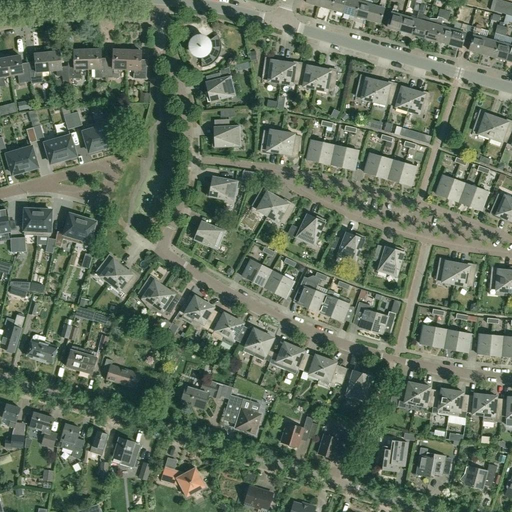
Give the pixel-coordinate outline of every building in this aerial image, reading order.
[(319,0),(318,6),(331,10),(333,0),(319,0)] [(333,0),(331,10),(343,13),(346,0),(333,0)] [(353,0),(346,0),(343,13),(356,17),(360,2),(353,0)] [(372,5),(368,20),(380,23),(386,0),(380,0),(379,7),(372,5)] [(499,0),(493,0),(491,10),(496,12),(500,0),(499,0)] [(500,0),(496,12),(502,13),(506,2),(500,0)] [(360,2),(356,17),(368,20),(372,5),(360,2)] [(506,2),(502,13),(505,14),(508,15),(511,3),(506,2)] [(416,19),(412,35),(424,38),(429,19),(423,15),(423,13),(426,5),(421,3),(418,12),(416,19)] [(393,4),(387,28),(400,31),(404,16),(397,14),(399,6),(393,4)] [(429,19),(424,38),(436,42),(441,26),(443,19),(445,10),(440,9),(438,17),(437,19),(430,19),(429,19)] [(404,16),(400,31),(412,35),(416,19),(404,16)] [(453,30),(449,45),(461,49),(468,25),(462,24),(460,32),(453,30)] [(441,26),(436,42),(449,45),(453,30),(441,26)] [(475,27),(469,50),(481,54),(485,39),(478,37),(481,29),(475,27)] [(219,37),(218,34),(214,37),(209,41),(208,39),(206,38),(205,37),(203,36),(201,36),(199,36),(197,37),(195,38),(193,39),(192,40),(191,42),(190,44),(190,46),(190,48),(190,50),(191,52),(192,53),(194,55),(195,56),(197,57),(199,57),(201,57),(202,68),(205,67),(208,67),(211,65),(213,64),(215,62),(217,59),(219,57),(220,54),(221,51),(222,48),(222,45),(221,42),(221,39),(219,37)] [(485,39),(481,54),(494,57),(498,42),(485,39)] [(498,42),(494,57),(506,61),(510,46),(498,42)] [(81,79),(81,69),(88,69),(88,50),(75,50),(75,64),(69,65),(69,66),(70,79),(81,79)] [(102,50),(88,50),(88,69),(93,68),(93,77),(95,77),(95,78),(108,77),(108,63),(102,64),(102,50)] [(120,69),(128,69),(129,51),(114,50),(114,64),(108,63),(108,77),(119,78),(120,69)] [(61,51),(49,52),(51,71),(57,71),(58,76),(63,76),(64,81),(70,80),(70,79),(69,66),(63,67),(61,51)] [(142,51),(129,51),(128,69),(135,69),(134,78),(147,79),(148,65),(142,65),(142,51)] [(37,69),(30,70),(32,82),(32,84),(44,82),(43,72),(51,71),(49,52),(35,54),(37,69)] [(21,56),(9,58),(12,76),(20,74),(22,83),(32,82),(30,70),(30,68),(24,68),(21,56)] [(0,87),(6,86),(5,77),(12,76),(9,58),(0,59),(0,87)] [(269,80),(269,81),(281,83),(284,62),(275,61),(275,59),(266,58),(263,79),(269,80)] [(293,85),(294,83),(299,84),(302,63),(293,62),(293,63),(284,62),(281,83),(293,85)] [(311,65),(302,63),(299,84),(304,85),(304,86),(316,89),(320,68),(311,66),(311,65)] [(220,71),(221,76),(231,73),(229,67),(220,71)] [(329,70),(320,68),(316,89),(328,91),(328,90),(334,91),(338,70),(329,68),(329,70)] [(361,75),(357,96),(362,97),(362,99),(374,102),(379,81),(370,79),(370,77),(361,75)] [(234,95),(230,77),(207,82),(209,91),(206,92),(209,102),(234,95)] [(386,103),(392,104),(397,84),(388,81),(388,83),(379,81),(374,102),(386,105),(386,103)] [(397,106),(396,107),(408,111),(414,91),(405,88),(406,86),(397,84),(392,104),(397,106)] [(414,91),(408,111),(420,114),(420,113),(426,114),(432,94),(423,91),(423,93),(414,91)] [(141,93),(140,102),(148,103),(149,94),(141,93)] [(479,134),(491,138),(498,118),(489,115),(490,113),(481,110),(474,130),(479,132),(479,134)] [(78,112),(71,114),(72,117),(75,127),(82,125),(79,115),(78,112)] [(340,117),(345,121),(350,116),(344,112),(340,117)] [(71,114),(64,116),(65,119),(68,129),(75,127),(72,117),(71,114)] [(107,120),(95,124),(96,128),(102,150),(111,147),(110,146),(115,145),(113,139),(112,134),(118,132),(114,118),(107,120)] [(503,141),(508,142),(511,131),(511,121),(507,119),(506,121),(498,118),(491,138),(502,142),(503,141)] [(368,127),(375,129),(377,121),(370,119),(368,127)] [(83,127),(82,127),(83,128),(84,132),(86,140),(87,146),(88,146),(90,152),(94,151),(94,152),(102,150),(96,128),(95,124),(83,127)] [(34,128),(38,141),(45,139),(41,126),(34,128)] [(213,146),(240,145),(239,126),(215,127),(215,136),(212,136),(213,146)] [(27,130),(30,144),(38,141),(34,128),(27,130)] [(400,136),(414,140),(417,132),(402,128),(400,136)] [(280,153),(283,132),(271,130),(271,131),(265,130),(261,151),(271,153),(271,151),(280,153)] [(69,131),(56,135),(58,140),(64,161),(72,159),(72,158),(72,157),(76,156),(74,150),(75,150),(73,144),(70,136),(69,132),(69,131)] [(295,135),(295,134),(283,132),(280,153),(289,154),(289,156),(298,157),(301,136),(295,135)] [(58,140),(45,143),(48,151),(47,152),(49,158),(50,157),(51,163),(55,162),(56,163),(64,161),(58,140)] [(307,159),(320,162),(324,142),(312,140),(307,159)] [(320,162),(331,164),(335,145),(324,142),(320,162)] [(331,164),(343,167),(347,148),(335,145),(331,164)] [(26,172),(34,170),(34,169),(34,168),(38,167),(36,161),(37,161),(35,155),(34,155),(32,147),(19,151),(26,172)] [(355,170),(359,150),(347,148),(343,167),(355,170)] [(17,174),(17,175),(26,172),(19,151),(7,155),(9,163),(11,169),(13,174),(17,173),(17,174)] [(365,172),(377,175),(382,156),(370,153),(365,172)] [(377,175),(388,179),(394,160),(382,156),(377,175)] [(488,165),(490,159),(484,157),(482,163),(488,165)] [(388,179),(400,182),(405,163),(394,160),(388,179)] [(400,182),(412,185),(417,166),(405,163),(400,182)] [(243,171),(242,179),(251,180),(255,172),(243,171)] [(437,194),(448,198),(455,179),(443,175),(437,194)] [(233,201),(237,181),(213,177),(212,186),(209,185),(207,196),(233,201)] [(448,198),(459,202),(466,183),(455,179),(448,198)] [(459,202),(471,206),(478,188),(466,183),(459,202)] [(257,210),(268,216),(279,198),(271,193),(272,192),(264,187),(253,206),(258,209),(257,210)] [(489,192),(478,188),(471,206),(482,210),(489,192)] [(500,216),(508,220),(511,210),(511,198),(505,195),(505,197),(499,194),(491,214),(499,218),(500,216)] [(268,216),(279,222),(280,221),(285,224),(295,205),(287,201),(287,202),(279,198),(268,216)] [(25,230),(24,235),(37,236),(38,231),(39,209),(30,208),(30,209),(30,210),(25,210),(25,215),(24,222),(25,222),(25,230)] [(0,234),(11,232),(7,209),(0,210),(0,234)] [(38,231),(37,236),(49,236),(50,236),(51,231),(51,223),(52,223),(52,217),(51,217),(51,211),(47,210),(47,209),(39,209),(38,231)] [(56,240),(55,245),(61,247),(62,241),(63,239),(76,243),(77,238),(83,217),(75,214),(75,215),(75,216),(70,215),(69,220),(68,220),(66,226),(67,226),(65,234),(58,231),(56,240)] [(326,220),(317,216),(316,218),(308,214),(297,236),(315,244),(326,220)] [(77,238),(76,243),(88,246),(89,242),(92,234),(94,228),(95,222),(91,221),(91,220),(92,219),(83,217),(77,238)] [(217,249),(224,231),(202,221),(199,230),(196,229),(192,238),(217,249)] [(288,235),(293,238),(298,228),(293,225),(288,235)] [(338,255),(356,262),(366,237),(356,233),(355,236),(347,233),(338,255)] [(19,252),(18,238),(11,238),(11,252),(19,252)] [(19,252),(26,252),(25,238),(18,238),(19,252)] [(46,252),(53,253),(55,245),(56,240),(49,238),(46,252)] [(398,275),(405,250),(395,247),(395,250),(386,247),(379,270),(398,275)] [(86,254),(82,267),(89,269),(93,256),(86,254)] [(101,276),(111,284),(124,267),(116,261),(118,260),(110,254),(97,271),(102,275),(101,276)] [(262,265),(251,259),(243,276),(254,282),(262,265)] [(442,282),(454,285),(458,264),(449,262),(449,260),(440,259),(437,280),(442,281),(442,282)] [(467,264),(467,266),(458,264),(454,285),(466,287),(467,285),(472,286),(476,265),(467,264)] [(254,282),(265,287),(273,270),(262,265),(254,282)] [(126,294),(139,277),(132,271),(131,273),(124,267),(111,284),(121,291),(122,290),(126,294)] [(492,268),(490,289),(496,290),(496,291),(496,295),(507,296),(507,292),(508,292),(510,271),(501,270),(501,269),(492,268)] [(265,287),(275,293),(284,276),(273,270),(265,287)] [(151,275),(139,293),(143,296),(140,299),(149,310),(153,304),(165,287),(158,282),(157,282),(158,280),(151,275)] [(295,281),(284,276),(275,293),(286,298),(295,281)] [(298,304),(309,308),(316,291),(315,290),(318,284),(306,280),(305,281),(302,280),(294,300),(299,302),(298,304)] [(31,282),(30,291),(37,293),(39,284),(31,282)] [(12,287),(10,294),(25,298),(27,291),(16,288),(12,287)] [(153,304),(149,310),(162,314),(163,311),(164,310),(165,310),(169,313),(181,296),(174,291),(173,292),(165,287),(153,304)] [(327,295),(316,291),(309,308),(320,313),(327,295)] [(181,309),(179,313),(183,316),(181,318),(191,325),(195,319),(205,301),(196,296),(194,298),(189,295),(181,309)] [(320,313),(332,317),(338,300),(327,295),(320,313)] [(36,316),(40,304),(41,297),(35,296),(33,302),(32,302),(29,314),(36,316)] [(79,306),(86,308),(88,301),(81,299),(79,306)] [(350,304),(338,300),(332,317),(343,322),(350,304)] [(195,319),(191,325),(201,330),(202,327),(208,330),(211,326),(213,321),(218,313),(213,310),(215,307),(205,301),(195,319)] [(359,302),(356,313),(363,315),(360,327),(371,331),(377,313),(371,311),(373,306),(359,302)] [(108,314),(114,315),(116,307),(111,306),(108,314)] [(78,307),(76,316),(83,318),(85,309),(78,307)] [(389,312),(388,316),(377,313),(371,331),(383,334),(387,320),(394,322),(396,314),(389,312)] [(211,326),(208,330),(213,333),(211,336),(222,341),(225,336),(235,318),(225,313),(223,315),(218,313),(213,321),(211,326)] [(8,325),(1,347),(14,352),(25,317),(17,315),(14,326),(8,325)] [(131,322),(141,325),(142,317),(133,315),(131,322)] [(225,336),(222,341),(232,347),(235,341),(236,340),(241,342),(244,337),(248,328),(243,326),(245,323),(235,318),(225,336)] [(172,324),(165,319),(159,329),(166,333),(172,324)] [(62,337),(69,339),(72,326),(73,322),(68,320),(67,325),(65,325),(62,337)] [(420,344),(432,346),(436,328),(424,325),(420,344)] [(79,328),(72,326),(69,339),(75,341),(79,328)] [(244,337),(241,342),(247,345),(246,346),(244,351),(254,356),(256,351),(265,333),(255,328),(249,340),(244,337)] [(432,346),(444,348),(448,330),(436,328),(432,346)] [(444,348),(456,351),(459,332),(448,330),(444,348)] [(471,334),(459,332),(456,351),(468,353),(471,334)] [(256,351),(254,356),(263,361),(264,359),(270,362),(272,357),(275,352),(269,349),(275,338),(265,333),(256,351)] [(34,336),(33,339),(28,356),(39,359),(45,341),(47,337),(37,334),(34,336)] [(478,354),(490,355),(491,336),(479,334),(478,354)] [(109,337),(103,335),(99,348),(106,350),(109,337)] [(490,355),(502,356),(504,337),(491,336),(490,355)] [(511,337),(504,337),(502,356),(511,357),(511,337)] [(39,359),(52,363),(57,347),(50,345),(50,343),(45,341),(39,359)] [(272,357),(270,362),(275,364),(275,365),(286,370),(288,365),(295,346),(285,342),(280,354),(275,352),(272,357)] [(71,350),(67,367),(72,368),(72,369),(80,371),(84,354),(77,352),(78,347),(73,346),(72,350),(71,350)] [(288,365),(286,370),(295,374),(297,369),(298,370),(299,368),(304,370),(306,365),(301,363),(306,351),(295,346),(288,365)] [(84,354),(80,371),(88,373),(88,372),(93,374),(97,358),(96,357),(98,353),(92,351),(91,356),(84,354)] [(309,374),(320,378),(327,359),(316,355),(312,367),(306,365),(304,370),(310,373),(309,374)] [(113,360),(107,359),(104,371),(109,372),(107,379),(137,388),(141,374),(111,365),(113,360)] [(336,382),(342,367),(336,365),(337,362),(327,359),(320,378),(330,382),(329,386),(334,388),(336,382)] [(348,369),(342,367),(336,382),(342,384),(348,369)] [(347,395),(346,398),(347,397),(359,398),(360,397),(366,399),(366,397),(373,373),(363,370),(362,373),(354,371),(347,395)] [(187,385),(182,401),(196,405),(196,407),(205,409),(209,395),(219,398),(220,396),(226,398),(229,387),(212,381),(211,385),(203,383),(201,390),(187,385)] [(415,410),(416,405),(420,385),(409,382),(409,385),(403,384),(398,407),(415,410)] [(427,406),(433,407),(436,391),(430,390),(431,387),(420,385),(416,405),(415,410),(425,412),(426,407),(427,407),(427,406)] [(441,392),(436,391),(433,407),(432,413),(449,415),(453,391),(442,389),(441,392)] [(466,412),(467,412),(469,396),(464,395),(464,393),(453,391),(449,415),(465,418),(466,412)] [(473,415),(484,416),(486,395),(475,394),(475,397),(469,396),(467,412),(473,413),(473,415)] [(228,404),(225,411),(232,413),(240,415),(237,424),(236,428),(256,435),(262,414),(258,413),(261,404),(245,399),(237,397),(230,395),(228,404)] [(497,397),(486,395),(484,416),(483,421),(494,423),(494,421),(500,422),(501,416),(502,400),(497,399),(497,397)] [(389,406),(397,408),(399,397),(391,396),(389,406)] [(511,397),(508,398),(508,400),(502,400),(501,416),(507,416),(507,418),(507,424),(508,425),(511,425),(511,397)] [(2,403),(0,410),(0,416),(3,418),(11,420),(9,426),(14,428),(16,423),(17,421),(17,422),(21,408),(7,404),(2,403)] [(42,444),(53,448),(57,434),(51,432),(55,418),(35,412),(32,423),(33,423),(31,427),(46,432),(42,444)] [(451,416),(438,416),(438,424),(442,424),(442,430),(451,431),(451,416)] [(296,447),(298,448),(302,435),(309,437),(314,419),(307,417),(304,428),(287,423),(282,442),(290,445),(290,447),(295,449),(296,447)] [(455,417),(453,425),(467,427),(469,419),(455,417)] [(84,441),(81,440),(78,439),(81,428),(66,424),(63,434),(60,442),(62,443),(61,447),(73,451),(72,456),(79,458),(84,441)] [(325,435),(319,454),(333,459),(337,447),(339,446),(346,449),(351,433),(335,428),(332,437),(325,435)] [(109,435),(97,431),(93,445),(91,452),(103,456),(109,435)] [(6,440),(5,448),(11,449),(12,449),(12,447),(23,448),(24,436),(13,435),(12,435),(12,440),(6,440)] [(135,443),(121,438),(115,458),(122,460),(120,464),(134,468),(140,451),(133,449),(135,443)] [(383,470),(397,472),(399,462),(405,463),(408,443),(392,441),(391,447),(383,446),(381,457),(384,457),(383,470)] [(420,456),(417,475),(430,478),(431,473),(435,473),(434,475),(442,476),(446,456),(434,454),(434,455),(427,453),(423,456),(420,456)] [(72,465),(76,472),(84,468),(80,461),(72,465)] [(109,463),(102,462),(100,478),(108,479),(109,463)] [(147,480),(152,465),(144,463),(139,478),(147,480)] [(465,485),(483,489),(485,480),(493,482),(497,466),(489,464),(487,471),(469,467),(467,467),(465,474),(460,480),(465,484),(465,485)] [(185,473),(165,467),(161,480),(181,487),(187,497),(206,487),(196,467),(185,473)] [(45,470),(43,481),(53,482),(55,471),(45,470)] [(250,487),(245,504),(268,511),(273,494),(250,487)] [(314,511),(316,507),(308,505),(307,507),(294,502),(291,511),(314,511)] [(77,511),(101,511),(99,503),(77,511)]
